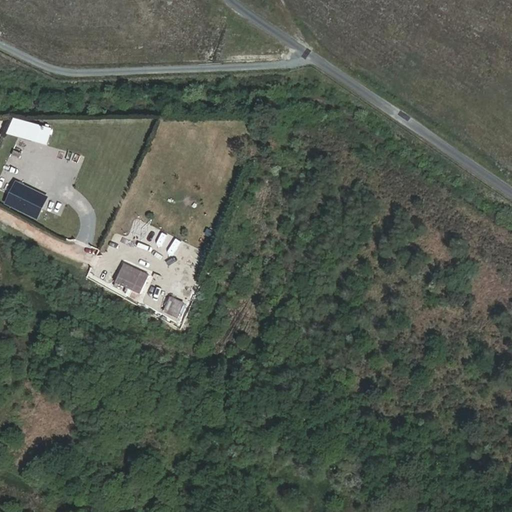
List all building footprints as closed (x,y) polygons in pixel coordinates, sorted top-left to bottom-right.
[(10,131),(18,133),(23,122),(15,119),(10,131)] [(34,140),(50,144),(53,129),(38,125),(34,140)] [(26,142),(13,144),(14,151),(28,149),(26,142)] [(53,148),(51,155),(66,158),(67,151),(53,148)] [(14,192),(9,202),(37,217),(43,207),(14,192)] [(59,214),(63,199),(53,196),(49,211),(59,214)] [(124,264),(117,284),(145,293),(151,272),(124,264)] [(179,320),(186,303),(171,296),(164,313),(179,320)]
